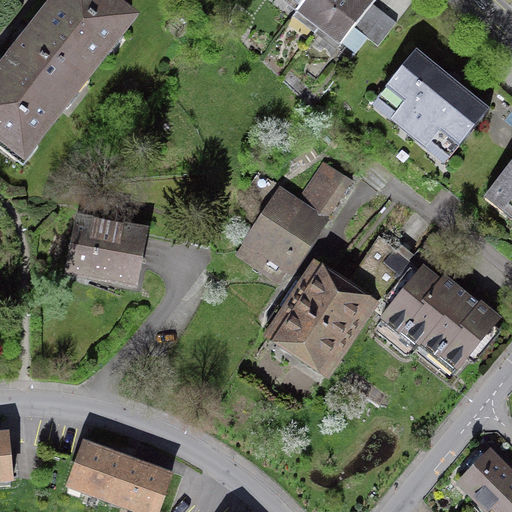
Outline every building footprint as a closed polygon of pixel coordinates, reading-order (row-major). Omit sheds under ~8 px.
[(52,0),(52,2),(55,4),(39,24),(91,65),(130,15),(110,0),(52,0)] [(340,0),(305,0),(300,6),(297,11),(318,28),(340,0)] [(373,4),(375,1),(374,0),(340,0),(318,28),(341,45),(354,28),(373,4)] [(366,37),(385,13),(373,4),(354,28),(366,37)] [(378,46),(397,23),(385,13),(366,37),(378,46)] [(0,73),(0,74),(51,115),(91,65),(39,24),(23,45),(0,73)] [(417,52),(378,100),(449,157),(488,110),(452,80),(417,52)] [(0,136),(21,153),(51,115),(0,74),(0,136)] [(135,134),(118,145),(124,154),(141,142),(135,134)] [(511,162),(490,190),(511,208),(511,162)] [(326,164),(299,205),(324,221),(351,181),(326,164)] [(281,193),(248,242),(268,255),(289,269),(297,257),(299,259),(324,221),(299,205),(281,193)] [(110,280),(136,285),(146,234),(130,231),(131,227),(93,220),(93,224),(77,221),(68,266),(111,274),(110,280)] [(432,232),(408,261),(420,271),(422,268),(424,270),(446,243),(432,232)] [(405,280),(410,284),(420,271),(408,261),(379,236),(344,289),(365,303),(370,297),(376,301),(405,280)] [(260,267),(268,255),(248,242),(240,254),(260,267)] [(422,268),(420,271),(410,284),(383,316),(402,331),(403,329),(421,344),(423,341),(440,355),(442,353),(459,368),(498,321),(480,305),(478,307),(467,298),(444,278),(440,283),(422,268)] [(290,314),(278,307),(265,326),(324,367),(365,303),(344,289),(318,272),(290,314)] [(0,479),(10,478),(7,436),(0,436),(0,479)] [(120,458),(84,445),(69,485),(143,511),(157,511),(170,476),(134,463),(133,461),(122,457),(120,458)] [(511,511),(511,475),(489,453),(460,482),(489,510),(494,504),(501,511),(511,511)]
